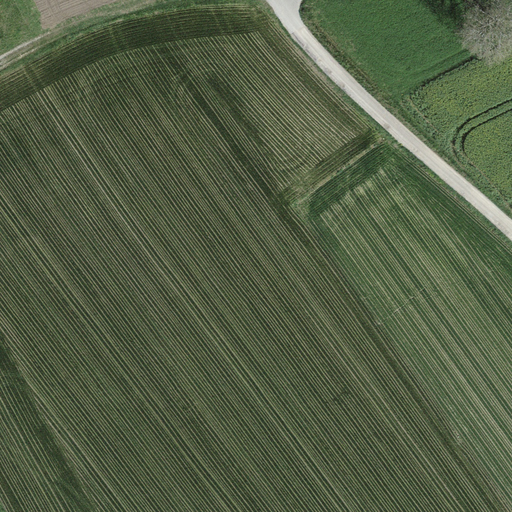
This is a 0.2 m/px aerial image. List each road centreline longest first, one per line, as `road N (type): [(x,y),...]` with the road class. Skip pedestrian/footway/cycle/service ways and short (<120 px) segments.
road 1 (track): [(278,0),(344,79),(511,229)]
road 2 (track): [(156,0),(89,19),(0,65)]
